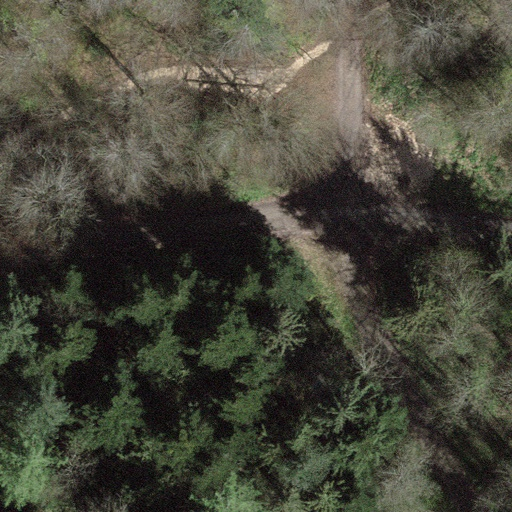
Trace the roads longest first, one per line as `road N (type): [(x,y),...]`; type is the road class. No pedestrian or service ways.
road 1 (unclassified): [(0,268),(177,221),(343,217)]
road 2 (track): [(469,511),(343,217)]
road 3 (track): [(343,217),(317,48),(323,0)]
road 4 (track): [(343,217),(511,234)]
